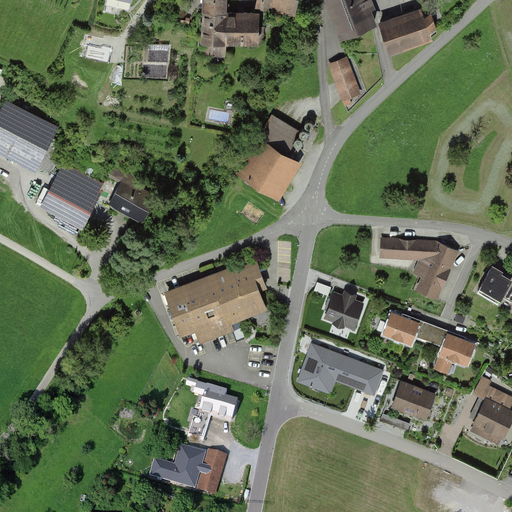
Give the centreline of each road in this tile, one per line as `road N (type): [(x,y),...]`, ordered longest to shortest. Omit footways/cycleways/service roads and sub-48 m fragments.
road 1 (residential): [(511,494),(277,402)]
road 2 (tertiary): [(487,0),(332,148)]
road 3 (residential): [(511,246),(427,224),(310,215)]
road 4 (tertiary): [(310,215),(277,402)]
road 5 (track): [(0,441),(30,411),(101,294)]
road 6 (residential): [(332,148),(319,0)]
